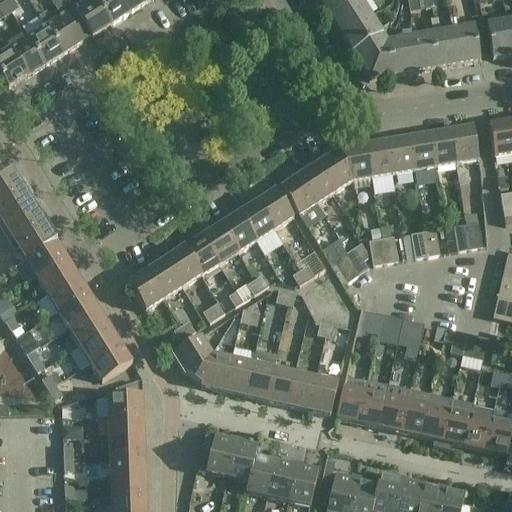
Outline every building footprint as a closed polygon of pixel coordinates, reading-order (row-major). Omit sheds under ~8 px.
[(93,0),(93,1),(111,30),(129,18),(117,0),(93,0)] [(142,0),(117,0),(129,18),(147,7),(142,0)] [(319,0),(316,2),(328,21),(359,2),(357,0),(319,0)] [(11,1),(4,6),(10,16),(18,12),(11,1)] [(76,17),(90,39),(92,42),(111,30),(93,1),(74,12),(74,13),(76,17)] [(328,21),(339,38),(370,19),(359,2),(328,21)] [(433,2),(423,4),(424,14),(435,12),(433,2)] [(420,15),(418,5),(407,7),(409,17),(420,15)] [(0,22),(10,16),(4,6),(0,7),(0,22)] [(70,7),(60,13),(64,19),(52,26),(46,16),(39,20),(45,31),(63,59),(82,48),(80,45),(90,39),(76,17),(74,13),(74,12),(70,7)] [(339,38),(351,57),(381,38),(370,19),(339,38)] [(511,61),(511,50),(508,25),(486,29),(492,65),(511,61)] [(45,31),(26,42),(45,71),(63,59),(45,31)] [(473,31),(451,35),(456,70),(479,67),(473,31)] [(451,35),(429,38),(435,74),(456,70),(451,35)] [(381,38),(351,57),(369,86),(392,82),(386,46),(381,38)] [(429,38),(408,42),(414,78),(435,74),(429,38)] [(26,42),(8,54),(26,82),(45,71),(26,42)] [(408,42),(386,46),(392,82),(414,78),(408,42)] [(26,82),(8,54),(0,58),(0,82),(7,94),(26,82)] [(493,162),(511,159),(511,142),(509,127),(488,130),(493,162)] [(472,133),(449,137),(455,170),(477,167),(472,133)] [(449,137),(428,140),(433,174),(455,170),(449,137)] [(428,140),(407,144),(412,177),(433,174),(428,140)] [(407,144),(385,147),(391,181),(412,177),(407,144)] [(385,147),(364,151),(369,184),(391,181),(385,147)] [(342,157),(340,158),(351,188),(369,184),(364,151),(341,155),(342,157)] [(337,156),(316,170),(334,198),(351,188),(340,158),(338,158),(337,156)] [(316,170),(298,181),(315,210),(334,198),(316,170)] [(0,183),(0,207),(23,194),(12,176),(0,183)] [(315,210),(298,181),(280,192),(298,221),(315,210)] [(497,183),(499,195),(508,193),(506,181),(497,183)] [(0,207),(0,224),(3,230),(33,211),(23,194),(0,207)] [(275,195),(256,207),(274,236),(292,224),(275,195)] [(511,197),(499,200),(503,223),(511,221),(511,197)] [(256,207),(238,219),(256,247),(274,236),(256,207)] [(3,230),(14,247),(44,229),(33,211),(3,230)] [(238,219),(219,230),(237,259),(256,247),(238,219)] [(511,221),(503,223),(505,231),(511,229),(511,221)] [(14,247),(25,265),(55,246),(44,229),(14,247)] [(478,229),(464,231),(468,255),(482,253),(478,229)] [(219,230),(201,242),(219,270),(237,259),(219,230)] [(468,255),(464,231),(453,233),(457,257),(468,255)] [(435,236),(422,238),(426,262),(439,260),(435,236)] [(426,262),(422,238),(410,240),(414,264),(426,262)] [(201,242),(182,253),(200,282),(219,270),(201,242)] [(393,243),(381,245),(385,269),(397,267),(393,243)] [(385,269),(381,245),(368,247),(373,271),(385,269)] [(25,265),(36,282),(66,264),(55,246),(25,265)] [(343,259),(357,281),(368,274),(363,266),(367,264),(366,263),(365,256),(360,248),(343,259)] [(182,253),(164,265),(182,293),(200,282),(182,253)] [(357,281),(343,259),(333,266),(336,271),(347,288),(357,281)] [(511,261),(507,260),(502,282),(511,284),(511,261)] [(36,282),(47,300),(77,281),(66,264),(36,282)] [(164,265),(145,277),(163,305),(182,293),(164,265)] [(307,272),(300,276),(307,287),(314,282),(307,272)] [(307,287),(300,276),(292,281),(299,292),(307,287)] [(163,305),(145,277),(127,288),(145,317),(163,305)] [(475,297),(485,300),(491,281),(481,278),(475,297)] [(47,300),(58,317),(88,298),(77,281),(47,300)] [(261,281),(254,285),(261,296),(268,292),(261,281)] [(511,284),(502,282),(497,303),(509,306),(509,307),(511,307),(511,284)] [(261,296),(254,285),(247,290),(254,301),(261,296)] [(19,291),(7,299),(18,316),(30,308),(19,291)] [(275,308),(283,310),(286,297),(278,295),(275,308)] [(228,302),(235,313),(243,308),(236,297),(228,302)] [(286,297),(283,310),(292,312),(295,299),(286,297)] [(58,317),(69,335),(99,316),(88,298),(58,317)] [(497,303),(495,312),(492,324),(511,328),(511,307),(509,307),(509,306),(497,303)] [(217,309),(210,313),(217,324),(224,320),(217,309)] [(217,324),(210,313),(202,318),(209,329),(217,324)] [(239,328),(248,330),(250,317),(242,315),(239,328)] [(69,335),(79,352),(110,333),(99,316),(69,335)] [(356,340),(366,342),(368,330),(371,318),(361,316),(356,340)] [(250,317),(248,330),(256,332),(259,319),(250,317)] [(403,325),(383,320),(378,339),(377,345),(398,350),(403,325)] [(11,337),(18,333),(12,323),(4,327),(11,337)] [(425,330),(403,325),(398,350),(420,355),(425,330)] [(187,326),(181,331),(188,342),(195,338),(187,326)] [(316,341),(324,343),(327,330),(319,328),(316,341)] [(327,330),(324,343),(333,345),(336,332),(327,330)] [(188,342),(181,331),(173,336),(180,347),(188,342)] [(79,352),(90,370),(121,351),(110,333),(79,352)] [(433,345),(442,347),(445,335),(436,333),(433,345)] [(466,340),(454,337),(445,335),(442,347),(451,349),(450,358),(461,360),(466,340)] [(15,344),(26,361),(39,353),(29,336),(15,344)] [(497,338),(495,348),(507,350),(509,341),(497,338)] [(487,345),(478,342),(466,340),(461,360),(474,363),(475,355),(484,357),(487,345)] [(186,379),(193,384),(212,360),(200,342),(172,360),(185,380),(186,379)] [(507,350),(495,348),(493,356),(505,359),(507,350)] [(388,349),(383,372),(397,375),(403,353),(388,349)] [(121,351),(90,370),(101,387),(131,368),(121,351)] [(200,392),(222,397),(230,364),(212,360),(193,384),(201,390),(200,392)] [(30,368),(37,378),(45,373),(38,363),(30,368)] [(222,397),(244,402),(251,369),(230,364),(222,397)] [(244,402),(265,406),(273,374),(251,369),(244,402)] [(265,406),(286,411),(293,379),(273,374),(265,406)] [(490,390),(498,392),(501,379),(492,377),(490,390)] [(286,411),(307,416),(314,383),(293,379),(286,411)] [(501,379),(498,392),(507,394),(510,382),(501,379)] [(41,385),(47,396),(55,390),(49,380),(41,385)] [(335,423),(356,427),(366,385),(345,380),(335,423)] [(314,383),(307,416),(330,421),(337,389),(314,383)] [(356,427),(377,432),(387,390),(366,385),(356,427)] [(47,396),(54,406),(62,401),(55,390),(47,396)] [(377,432),(398,437),(408,394),(387,390),(377,432)] [(398,437),(420,442),(430,399),(408,394),(398,437)] [(439,453),(440,447),(451,404),(430,399),(420,442),(433,445),(432,451),(439,453)] [(106,401),(107,422),(143,421),(142,400),(106,401)] [(451,449),(462,452),(472,409),(451,404),(440,447),(439,453),(450,455),(451,449)] [(462,452),(483,457),(491,425),(493,416),(472,411),(473,409),(472,409),(462,452)] [(491,425),(483,457),(506,462),(511,433),(511,418),(501,416),(501,418),(493,416),(491,425)] [(107,422),(108,443),(143,441),(143,421),(107,422)] [(196,476),(227,483),(236,445),(214,440),(213,443),(204,441),(196,476)] [(108,443),(109,463),(144,462),(143,441),(108,443)] [(227,483),(247,488),(255,459),(257,450),(236,445),(227,483)] [(63,453),(63,465),(73,464),(72,452),(63,453)] [(245,498),(266,503),(275,464),(255,459),(247,488),(245,498)] [(109,463),(109,484),(145,483),(144,462),(109,463)] [(63,465),(64,477),(73,476),(73,464),(63,465)] [(266,503),(287,508),(296,469),(275,464),(266,503)] [(296,469),(287,508),(305,511),(309,511),(318,474),(296,469)] [(315,511),(349,511),(356,483),(335,478),(335,479),(324,476),(315,511)] [(393,511),(400,483),(379,478),(377,488),(371,511),(393,511)] [(109,484),(110,504),(146,503),(145,483),(109,484)] [(371,511),(377,488),(356,483),(349,511),(371,511)] [(415,511),(421,487),(400,483),(393,511),(415,511)] [(438,511),(443,492),(421,487),(415,511),(438,511)] [(438,511),(468,511),(462,510),(465,497),(443,492),(438,511)] [(64,493),(65,506),(74,505),(74,493),(64,493)] [(110,504),(110,511),(146,511),(146,503),(110,504)]
